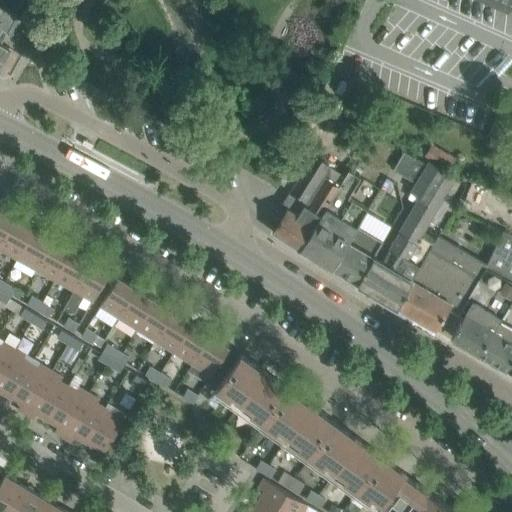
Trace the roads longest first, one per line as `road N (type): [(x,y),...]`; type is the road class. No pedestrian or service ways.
road 1 (residential): [(0,169),(336,379),(495,501),(497,511)]
road 2 (residential): [(236,256),(237,208),(221,195),(46,95),(24,93),(4,123)]
road 3 (secondary): [(236,256),(4,123)]
road 4 (secondary): [(388,358),(236,256)]
road 5 (residential): [(147,511),(0,421)]
road 6 (secondary): [(511,456),(388,358)]
road 7 (residential): [(511,394),(446,356),(388,358)]
